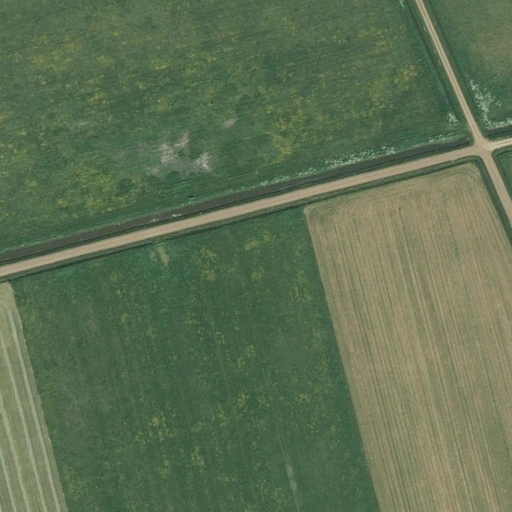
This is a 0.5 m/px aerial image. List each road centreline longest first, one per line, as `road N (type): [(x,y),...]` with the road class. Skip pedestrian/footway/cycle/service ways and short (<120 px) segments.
road 1 (track): [(511,139),(0,271)]
road 2 (track): [(415,0),(511,220)]
